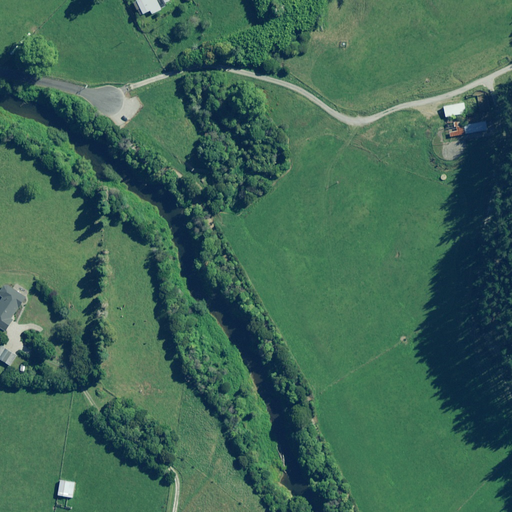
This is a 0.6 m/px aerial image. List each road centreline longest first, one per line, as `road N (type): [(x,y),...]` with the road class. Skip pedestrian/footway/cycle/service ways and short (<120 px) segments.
road 1 (track): [(511,67),(437,100),(357,122),(308,91),(199,62),(106,98),(125,137),(187,179),(311,408),(355,511)]
road 2 (track): [(511,397),(479,324),(499,133),(488,78)]
road 3 (unknown): [(0,370),(45,388),(101,453),(172,511)]
